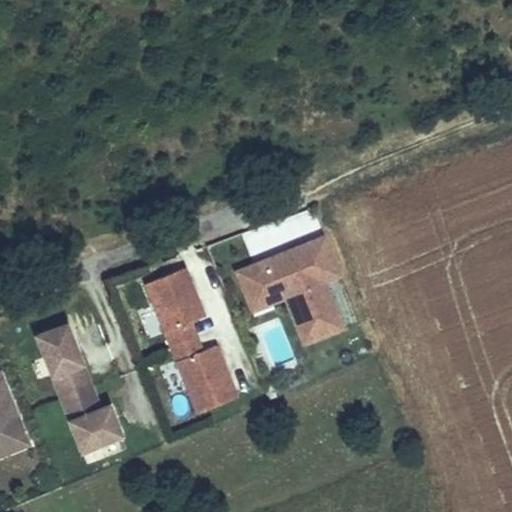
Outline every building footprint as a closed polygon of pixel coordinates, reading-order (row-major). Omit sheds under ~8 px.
[(300,344),(345,328),(328,278),(340,274),(325,232),(232,264),(248,311),(284,299),(300,344)] [(237,397),(220,340),(203,345),(194,318),(204,315),(188,264),(147,276),(188,412),(237,397)] [(33,332),(56,387),(86,375),(64,320),(33,332)] [(56,387),(59,395),(89,382),(86,375),(56,387)] [(0,450),(26,440),(0,377),(0,450)] [(62,403),(92,390),(89,382),(59,395),(62,403)] [(92,390),(62,403),(80,448),(120,432),(107,401),(98,405),(92,390)]
